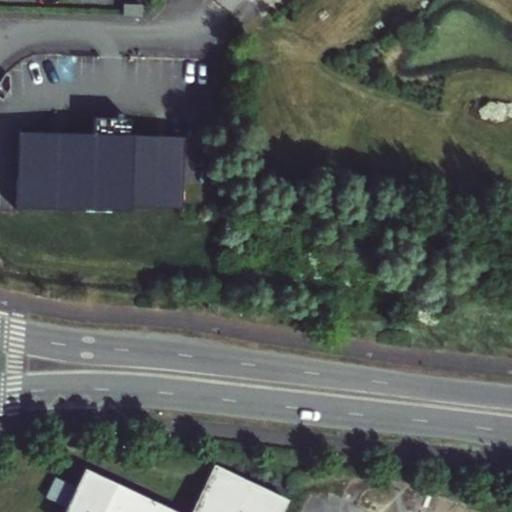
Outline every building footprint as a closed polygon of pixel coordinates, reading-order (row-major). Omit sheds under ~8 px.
[(124,4),(124,15),(143,16),(143,5),(124,4)] [(5,72),(0,79),(0,97),(2,99),(10,86),(9,75),(5,72)] [(9,133),(7,202),(75,204),(75,210),(102,211),(102,205),(110,205),(170,207),(173,138),(119,136),(120,119),(83,117),(83,135),(9,133)] [(78,485),(68,505),(64,511),(280,511),(287,498),(216,464),(191,511),(173,511),(86,469),(78,485)] [(48,495),(68,505),(78,485),(58,476),(48,495)]
